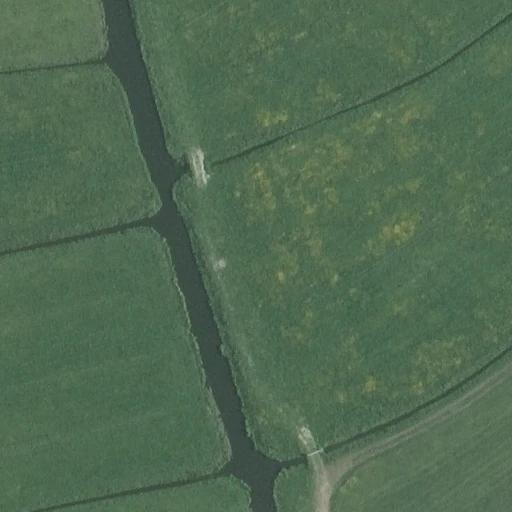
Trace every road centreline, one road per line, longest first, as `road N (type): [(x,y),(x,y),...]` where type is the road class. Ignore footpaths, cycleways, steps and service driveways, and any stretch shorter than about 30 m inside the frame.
road 1 (track): [(153,0),(236,296),(316,461),(318,486)]
road 2 (track): [(318,486),(456,422),(511,378)]
